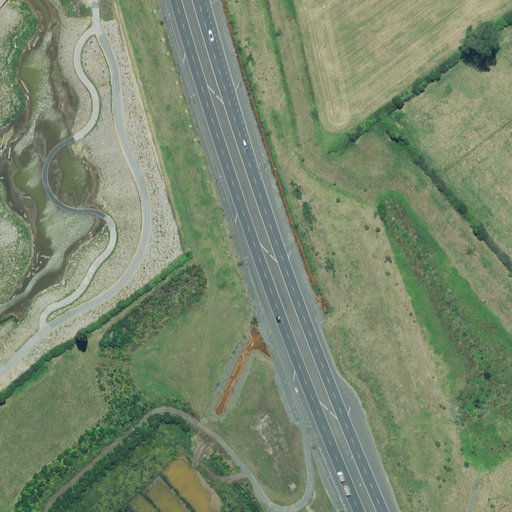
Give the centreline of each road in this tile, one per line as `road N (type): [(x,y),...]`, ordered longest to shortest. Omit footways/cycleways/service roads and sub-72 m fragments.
road 1 (motorway): [(363,511),(288,337),(177,0)]
road 2 (motorway): [(200,0),(296,295),(383,511)]
road 3 (track): [(44,511),(155,410),(187,416),(210,434),(282,510)]
